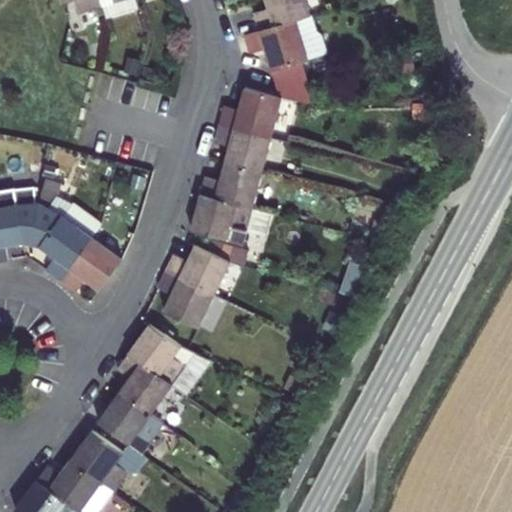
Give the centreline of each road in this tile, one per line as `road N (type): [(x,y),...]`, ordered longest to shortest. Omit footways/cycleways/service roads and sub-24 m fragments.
road 1 (secondary): [(316,511),(511,149)]
road 2 (residential): [(79,348),(118,315),(166,210),(212,64),(204,0)]
road 3 (tertiary): [(511,96),(467,63),(445,0)]
